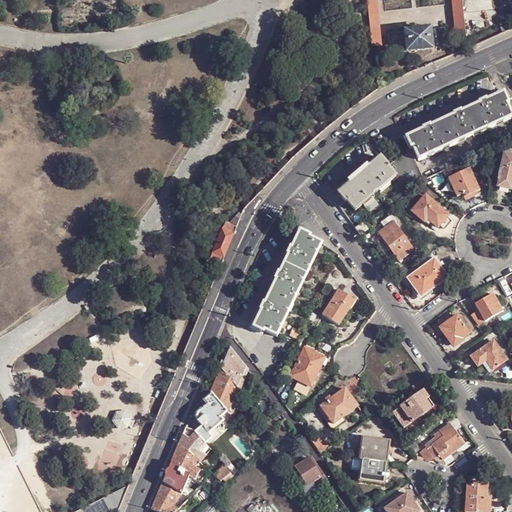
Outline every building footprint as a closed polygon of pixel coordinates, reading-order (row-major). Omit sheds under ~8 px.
[(368,0),(374,46),(383,46),(378,0),(368,0)] [(453,0),(458,39),(467,38),(463,0),(453,0)] [(449,27),(389,33),(389,36),(391,42),(395,46),(400,50),(406,51),(433,48),(439,47),(444,44),(447,39),(449,33),(449,27)] [(406,137),(411,145),(410,145),(412,148),(413,147),(419,159),(467,138),(466,136),(474,133),(475,135),(511,117),(511,96),(507,98),(504,92),(487,99),(486,98),(481,101),(482,102),(462,111),(461,109),(455,112),(456,114),(431,125),(430,123),(423,127),(425,129),(406,137)] [(410,151),(407,153),(389,165),(390,167),(389,168),(397,176),(396,177),(409,190),(423,179),(424,178),(413,153),(411,154),(410,151)] [(511,156),(506,155),(500,177),(499,176),(497,180),(500,181),(498,186),(511,190),(511,189),(511,156)] [(388,183),(396,177),(397,176),(389,168),(390,167),(389,165),(382,157),(370,167),(369,166),(350,181),(351,182),(339,192),(346,201),(347,201),(355,211),(363,204),(361,202),(365,198),(368,201),(384,187),(382,184),(386,181),(388,183)] [(471,187),(476,184),(469,168),(449,179),(458,197),(462,195),(465,201),(475,195),(476,193),(475,192),(474,193),(471,187)] [(479,190),(476,184),(471,187),(474,193),(475,192),(479,190)] [(412,210),(425,221),(426,221),(428,218),(438,226),(448,214),(427,195),(412,210)] [(379,232),(386,242),(399,260),(415,248),(410,243),(394,220),(397,218),(391,212),(380,221),(385,227),(379,232)] [(238,227),(242,218),(237,216),(232,222),(230,224),(238,227)] [(367,228),(362,222),(356,227),(361,233),(367,228)] [(224,230),(235,235),(238,227),(230,224),(228,223),(224,230)] [(214,253),(225,258),(235,235),(224,230),(221,236),(217,246),(214,253)] [(265,304),(262,311),(253,328),(264,332),(265,331),(277,336),(322,243),(309,237),(311,236),(301,231),(292,248),(289,255),(280,273),(277,280),(265,304)] [(212,244),(217,246),(221,236),(216,234),(212,244)] [(211,259),(223,264),(225,258),(214,253),(211,259)] [(407,278),(418,292),(422,289),(425,293),(447,277),(434,259),(438,257),(437,256),(407,278)] [(114,325),(138,312),(143,318),(149,315),(138,296),(140,285),(135,276),(134,274),(98,295),(99,298),(100,300),(114,325)] [(340,294),(336,291),(322,313),(338,324),(347,310),(350,306),(347,305),(347,304),(351,298),(347,294),(342,292),(340,294)] [(493,293),(475,303),(478,310),(472,313),(478,324),(484,321),(502,311),(493,293)] [(439,323),(442,326),(456,315),(454,312),(439,323)] [(456,315),(442,326),(441,326),(454,345),(471,332),(457,314),(456,315)] [(490,365),(493,369),(493,370),(507,359),(494,340),(471,356),(479,366),(482,363),(486,360),(490,365)] [(232,347),(223,366),(238,386),(247,366),(232,347)] [(297,379),(308,385),(309,385),(323,357),(311,351),(306,349),(303,348),(289,375),(297,379)] [(238,386),(223,366),(212,391),(228,409),(238,386)] [(247,366),(238,386),(240,388),(242,386),(250,369),(247,366)] [(305,390),(308,385),(297,379),(294,384),(305,390)] [(332,423),(342,416),(357,405),(345,387),(340,390),(326,400),(318,405),(332,423)] [(420,411),(421,413),(433,404),(423,389),(397,408),(401,414),(404,411),(409,417),(410,418),(420,411)] [(228,409),(212,391),(204,398),(207,402),(198,409),(197,410),(196,414),(197,417),(199,420),(203,424),(196,430),(205,439),(208,442),(214,437),(209,432),(225,418),(222,415),(228,409)] [(344,419),(342,416),(332,423),(318,405),(316,408),(331,429),(344,419)] [(404,411),(401,414),(406,420),(409,417),(404,411)] [(411,420),(421,413),(420,411),(410,418),(411,420)] [(131,421),(124,413),(115,414),(112,423),(118,432),(128,430),(131,421)] [(290,422),(284,415),(279,420),(284,426),(290,422)] [(427,447),(433,458),(438,455),(446,466),(454,459),(450,453),(463,443),(449,423),(439,430),(443,435),(427,447)] [(196,430),(187,426),(180,442),(194,455),(205,439),(196,430)] [(323,432),(310,441),(318,452),(330,443),(323,432)] [(358,457),(387,461),(390,440),(361,436),(358,457)] [(194,455),(180,442),(173,460),(191,472),(196,477),(200,467),(194,464),(197,458),(194,455)] [(272,446),(270,444),(263,450),(265,453),(272,446)] [(428,460),(433,458),(427,447),(421,451),(428,460)] [(334,493),(310,456),(294,468),(305,484),(300,488),(306,498),(315,491),(323,501),(334,493)] [(384,483),(387,461),(358,457),(349,456),(348,469),(358,470),(357,479),(384,483)] [(191,472),(173,460),(164,480),(182,492),(191,472)] [(221,478),(231,470),(227,465),(216,474),(221,478)] [(231,470),(224,476),(227,480),(235,474),(231,470)] [(174,511),(178,509),(173,503),(180,496),(186,500),(189,497),(182,492),(164,480),(153,507),(162,511),(174,511)] [(466,511),(483,511),(484,511),(489,511),(490,502),(486,502),(487,494),(487,485),(487,481),(476,481),(474,481),(473,484),(467,484),(466,511)] [(406,492),(402,495),(408,503),(412,500),(406,492)] [(386,511),(416,511),(419,510),(412,501),(412,500),(408,503),(402,495),(384,508),(386,511)] [(199,511),(218,511),(224,507),(214,497),(199,511)] [(419,510),(416,511),(419,511),(424,509),(417,497),(412,501),(419,510)]
